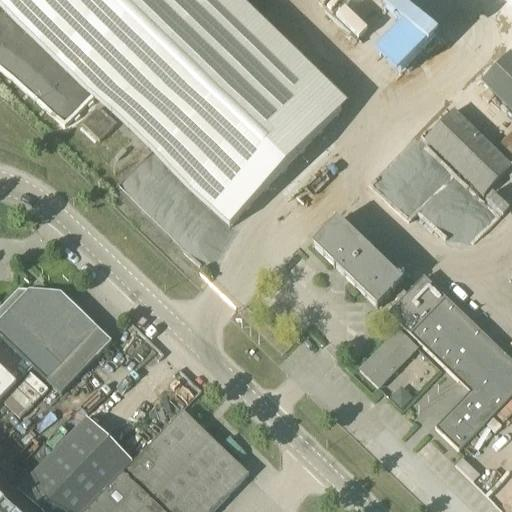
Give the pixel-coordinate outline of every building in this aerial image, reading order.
[(341,114),(348,107),(237,0),(0,0),(0,7),(230,230),(341,114)] [(360,44),(371,33),(359,21),(361,18),(353,10),(350,13),(339,2),(329,13),(330,14),(327,17),(334,24),(337,21),(360,44)] [(511,57),(511,56),(483,85),(511,113),(511,134),(503,144),(502,142),(498,147),(493,151),(460,119),(454,114),(426,143),(484,199),(511,170),(511,57)] [(82,127),(100,144),(116,127),(99,110),(82,127)] [(471,394),(470,396),(435,431),(459,454),(511,399),(511,366),(445,301),(423,280),(407,297),(399,289),(402,285),(337,223),(312,249),(377,312),(391,297),(393,298),(394,297),(401,304),(388,317),(410,338),(458,385),(460,383),(471,394)] [(112,345),(69,304),(61,296),(18,293),(0,311),(0,338),(61,398),(112,345)] [(417,351),(399,334),(360,373),(378,391),(417,351)] [(0,403),(17,387),(0,370),(0,403)] [(32,401),(44,386),(30,375),(12,396),(15,399),(21,392),(32,401)] [(409,390),(394,397),(400,411),(416,403),(409,390)] [(215,511),(249,478),(198,428),(183,414),(133,466),(88,511),(215,511)] [(88,511),(133,466),(87,421),(17,494),(36,511),(88,511)]
